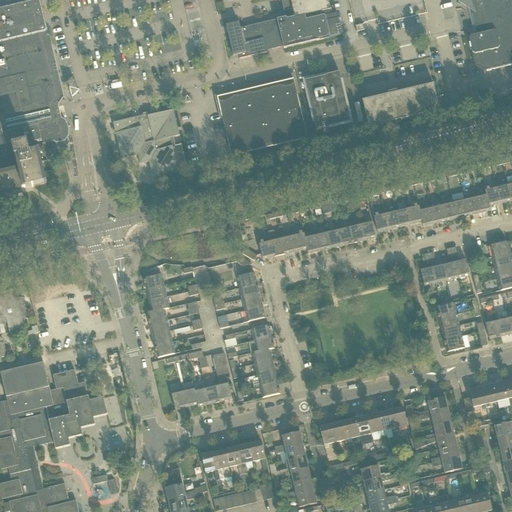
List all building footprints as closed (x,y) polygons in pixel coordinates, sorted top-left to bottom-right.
[(328,0),(283,0),(285,7),(282,7),(284,12),(293,10),(295,18),(304,16),(304,17),(331,11),(328,0)] [(511,0),(463,0),(463,2),(470,7),(477,35),(470,36),(469,39),(472,53),(473,54),(472,56),(474,61),(475,66),(483,71),(511,64),(511,0)] [(0,195),(22,191),(21,188),(25,187),(26,189),(44,184),(37,153),(41,151),(48,160),(51,151),(42,147),(43,144),(63,140),(66,135),(66,131),(65,127),(63,122),(59,120),(56,106),(61,97),(39,1),(0,10),(0,195)] [(285,18),(277,20),(283,47),(283,49),(342,35),(337,14),(332,15),(331,11),(304,17),(304,16),(295,18),(293,10),(284,12),(285,18)] [(283,47),(277,20),(251,26),(250,25),(246,26),(247,27),(240,29),(238,23),(226,26),(227,32),(233,57),(238,56),(239,60),(266,53),(266,51),(283,47)] [(314,123),(316,131),(328,128),(351,123),(341,80),(339,73),(326,76),(323,77),(322,76),(322,77),(316,79),(316,77),(315,78),(316,79),(312,80),(312,79),(304,81),(313,120),(314,120),(314,123)] [(222,118),(222,119),(231,156),(307,139),(293,80),(217,98),(221,118),(222,118)] [(356,83),(359,98),(364,97),(361,82),(356,83)] [(388,93),(388,95),(362,101),(368,128),(394,122),(395,124),(401,123),(400,120),(439,111),(433,85),(397,93),(396,91),(388,93)] [(363,122),(358,102),(353,103),(358,124),(363,122)] [(179,136),(175,120),(173,110),(147,116),(148,118),(144,119),(143,116),(112,123),(121,159),(137,156),(139,165),(148,162),(152,179),(178,173),(177,166),(186,164),(181,145),(175,146),(173,137),(179,136)] [(507,184),(496,187),(500,204),(511,201),(507,184)] [(496,187),(485,189),(490,211),(489,207),(500,204),(496,187)] [(486,194),(475,196),(479,214),(490,211),(486,194)] [(475,196),(464,199),(468,216),(479,214),(475,196)] [(464,199),(453,202),(457,219),(468,216),(464,199)] [(453,202),(441,204),(446,222),(457,219),(453,202)] [(441,204),(430,207),(435,224),(446,222),(441,204)] [(418,205),(407,207),(411,225),(419,223),(422,223),(422,222),(419,209),(418,205)] [(372,209),(373,215),(385,213),(383,206),(372,209)] [(407,207),(396,210),(400,228),(411,225),(407,207)] [(430,207),(419,209),(422,222),(423,227),(435,224),(430,207)] [(396,210),(385,213),(389,230),(400,228),(396,210)] [(389,230),(385,213),(373,215),(378,233),(389,230)] [(372,221),(360,223),(364,241),(376,238),(372,221)] [(360,223),(349,226),(353,243),(364,241),(360,223)] [(349,226),(338,229),(342,246),(353,243),(349,226)] [(338,229),(327,231),(331,249),(342,246),(338,229)] [(273,231),(268,232),(270,240),(274,257),(285,254),(281,237),(275,239),(273,231)] [(327,231),(316,234),(320,251),(331,249),(327,231)] [(303,232),(292,235),(296,252),(304,250),(307,249),(305,237),(303,232)] [(304,232),(303,232),(309,254),(320,251),(316,234),(305,237),(304,232)] [(292,235),(281,237),(285,254),(296,252),(292,235)] [(274,257),(270,240),(259,243),(263,260),(274,257)] [(490,247),(492,258),(510,254),(507,242),(490,247)] [(245,248),(241,254),(254,262),(257,256),(245,248)] [(466,250),(469,263),(476,262),(472,249),(466,250)] [(492,258),(495,269),(511,264),(511,263),(510,254),(492,258)] [(239,257),(236,262),(248,270),(251,265),(239,257)] [(465,259),(454,261),(458,279),(469,276),(465,259)] [(454,261),(443,264),(447,281),(458,279),(454,261)] [(476,262),(469,263),(472,272),(478,271),(476,262)] [(443,264),(432,267),(436,284),(447,281),(443,264)] [(511,264),(495,269),(498,280),(511,276),(511,264)] [(436,284),(432,267),(420,269),(424,287),(436,284)] [(236,277),(239,289),(257,285),(254,273),(236,277)] [(143,279),(146,291),(163,286),(161,275),(143,279)] [(511,276),(498,280),(500,292),(511,288),(511,276)] [(239,289),(242,300),(259,296),(257,285),(239,289)] [(146,291),(149,302),(166,298),(163,286),(146,291)] [(9,333),(17,331),(27,329),(25,320),(27,319),(22,298),(19,298),(17,289),(0,293),(0,295),(0,297),(0,362),(2,362),(1,358),(6,357),(3,342),(0,343),(0,338),(0,337),(0,334),(1,334),(0,329),(0,324),(6,323),(9,333)] [(242,300),(245,311),(262,307),(259,296),(242,300)] [(166,298),(149,302),(149,304),(150,310),(151,312),(151,313),(169,309),(168,304),(166,298)] [(436,308),(438,319),(456,315),(454,303),(436,308)] [(197,307),(188,309),(187,310),(188,316),(199,314),(197,307)] [(246,318),(242,319),(243,324),(247,323),(255,321),(265,319),(262,307),(245,311),(246,318)] [(146,314),(149,325),(166,321),(164,310),(169,309),(146,314)] [(438,319),(441,330),(459,326),(456,315),(438,319)] [(217,318),(219,324),(228,322),(226,316),(217,318)] [(507,317),(496,320),(500,337),(511,334),(507,317)] [(500,337),(496,320),(485,322),(489,340),(500,337)] [(149,325),(152,336),(169,332),(166,321),(149,325)] [(476,324),(478,333),(484,332),(482,323),(476,324)] [(32,331),(27,332),(27,336),(33,334),(36,334),(39,333),(37,326),(31,327),(32,331)] [(251,330),(254,341),(271,337),(269,326),(251,330)] [(441,330),(444,341),(462,337),(459,326),(441,330)] [(152,336),(154,348),(172,344),(169,332),(152,336)] [(234,334),(225,336),(226,341),(235,339),(234,337),(241,335),(240,332),(234,334)] [(484,332),(478,333),(481,347),(487,345),(484,332)] [(271,337),(254,341),(255,347),(256,352),(270,349),(274,348),(271,337)] [(462,337),(444,341),(446,353),(464,349),(462,337)] [(235,339),(226,341),(224,342),(226,348),(236,346),(235,339)] [(165,345),(154,348),(157,359),(174,355),(174,354),(172,344),(165,345)] [(256,352),(252,353),(255,365),(272,360),(271,353),(270,350),(270,349),(256,352)] [(224,354),(212,356),(213,358),(215,370),(216,370),(227,367),(225,357),(224,355),(224,354)] [(255,365),(257,376),(275,372),(272,360),(255,365)] [(78,511),(76,502),(69,503),(66,492),(66,491),(65,484),(43,489),(37,465),(33,448),(54,443),(55,450),(70,447),(69,439),(83,436),(81,429),(95,426),(93,419),(107,415),(103,398),(89,402),(84,383),(77,385),(74,371),(53,376),(56,390),(50,392),(43,363),(0,373),(7,402),(1,403),(0,400),(0,434),(1,440),(0,439),(0,464),(1,470),(8,468),(11,482),(0,484),(0,496),(1,500),(8,498),(9,503),(11,511),(78,511)] [(257,376),(260,387),(278,383),(275,372),(257,376)] [(227,382),(216,385),(220,402),(232,400),(227,382)] [(504,382),(493,385),(497,402),(508,400),(504,382)] [(278,383),(260,387),(263,398),(280,394),(278,383)] [(216,385),(205,387),(209,405),(220,402),(216,385)] [(493,385),(481,388),(486,408),(490,408),(489,404),(497,402),(493,385)] [(194,388),(193,388),(198,408),(209,405),(205,387),(194,390),(194,388)] [(193,388),(182,391),(186,408),(197,406),(197,408),(198,408),(193,388)] [(486,408),(481,388),(469,391),(471,398),(463,400),(466,414),(474,412),(473,408),(482,406),(482,409),(486,408)] [(186,408),(182,391),(171,393),(175,411),(186,408)] [(414,418),(421,417),(448,410),(445,398),(443,399),(439,392),(426,396),(430,395),(431,402),(428,403),(430,411),(420,414),(413,412),(414,418)] [(394,407),(390,408),(395,432),(399,431),(398,428),(407,426),(402,408),(395,410),(394,407)] [(386,412),(379,414),(383,432),(391,430),(391,433),(395,432),(390,408),(385,409),(386,412)] [(432,418),(433,426),(451,422),(448,410),(421,417),(422,421),(432,418)] [(371,413),(366,414),(371,434),(383,432),(379,414),(371,416),(371,413)] [(362,418),(355,419),(359,437),(360,437),(362,446),(373,443),(373,441),(372,437),(371,434),(366,414),(362,415),(362,418)] [(494,420),(489,421),(490,424),(501,422),(500,415),(493,416),(494,420)] [(347,418),(343,419),(348,443),(352,442),(352,439),(359,437),(355,419),(348,421),(347,418)] [(339,423),(332,425),(336,443),(344,441),(345,444),(348,443),(343,419),(338,420),(339,423)] [(426,437),(427,441),(454,434),(451,422),(433,426),(435,434),(426,437)] [(511,422),(504,424),(495,427),(497,439),(511,435),(511,422)] [(336,443),(332,425),(324,427),(324,424),(319,425),(320,428),(324,446),(325,449),(328,448),(327,445),(336,443)] [(274,448),(275,451),(302,445),(299,433),(282,437),(284,446),(274,448)] [(427,441),(419,443),(421,448),(435,443),(435,442),(437,442),(439,450),(457,446),(454,434),(427,441)] [(511,435),(497,439),(500,450),(511,447),(511,435)] [(256,443),(249,445),(253,462),(261,460),(263,470),(267,469),(263,452),(261,442),(260,439),(256,440),(256,443)] [(241,443),(236,444),(243,475),(247,474),(245,464),(253,462),(249,445),(241,447),(241,443)] [(233,449),(225,450),(230,468),(237,466),(240,476),(243,475),(236,444),(232,445),(233,449)] [(286,453),(287,461),(305,456),(302,445),(275,451),(276,455),(286,453)] [(431,460),(432,464),(459,458),(457,446),(439,450),(441,458),(431,460)] [(399,447),(392,449),(393,451),(394,455),(394,456),(400,454),(400,451),(400,450),(399,447)] [(511,447),(500,450),(503,462),(511,460),(511,447)] [(217,449),(213,450),(220,480),(224,479),(222,470),(230,468),(225,450),(218,452),(217,449)] [(208,451),(201,453),(201,456),(204,466),(206,473),(214,471),(217,481),(220,480),(213,450),(208,451)] [(375,453),(364,456),(366,462),(377,460),(377,459),(376,456),(376,455),(375,453)] [(280,471),(281,475),(308,468),(305,456),(287,461),(289,469),(280,471)] [(459,458),(432,464),(433,467),(443,465),(445,474),(462,470),(459,458)] [(511,460),(503,462),(506,474),(511,472),(511,460)] [(361,471),(364,483),(391,476),(390,473),(380,475),(378,467),(361,471)] [(291,476),(293,484),(311,480),(308,468),(281,475),(282,478),(291,476)] [(175,487),(165,489),(168,501),(195,495),(206,492),(207,492),(206,486),(204,487),(194,489),(194,491),(184,494),(182,485),(179,469),(171,470),(174,481),(175,487)] [(94,485),(108,482),(108,481),(107,476),(93,479),(94,485)] [(364,483),(366,495),(384,491),(382,482),(392,480),(391,476),(364,483)] [(108,481),(108,482),(111,495),(118,494),(114,480),(108,481)] [(285,494),(286,498),(313,492),(311,480),(293,484),(295,492),(285,494)] [(271,486),(266,488),(268,500),(274,499),(271,486)] [(266,488),(260,489),(263,501),(268,500),(266,488)] [(260,489),(254,491),(257,503),(263,501),(260,489)] [(254,491),(248,492),(251,504),(257,503),(254,491)] [(366,495),(369,506),(396,500),(396,496),(386,499),(384,491),(366,495)] [(248,492),(242,493),(245,506),(251,504),(248,492)] [(313,492),(286,498),(287,501),(297,499),(299,508),(316,504),(313,492)] [(242,493),(236,495),(239,507),(245,506),(242,493)] [(471,497),(463,499),(466,511),(478,511),(475,493),(471,494),(471,497)] [(478,493),(475,493),(478,511),(487,511),(491,511),(487,494),(479,496),(478,493)] [(168,501),(170,511),(174,511),(188,509),(186,501),(196,499),(195,495),(168,501)] [(236,495),(230,496),(233,508),(239,507),(236,495)] [(230,496),(225,497),(227,510),(233,508),(230,496)] [(225,497),(219,499),(222,511),(227,510),(225,497)] [(455,498),(451,499),(454,511),(466,511),(463,499),(456,501),(455,498)] [(217,511),(222,511),(219,499),(213,500),(215,511),(217,511)] [(448,503),(440,505),(441,511),(454,511),(451,499),(447,500),(448,503)] [(345,500),(334,503),(335,509),(346,507),(345,500)] [(369,506),(370,511),(388,511),(387,506),(397,503),(396,500),(369,506)] [(9,503),(2,504),(4,511),(8,511),(11,511),(9,503)] [(431,503),(428,504),(429,511),(441,511),(440,505),(432,507),(431,503)]
